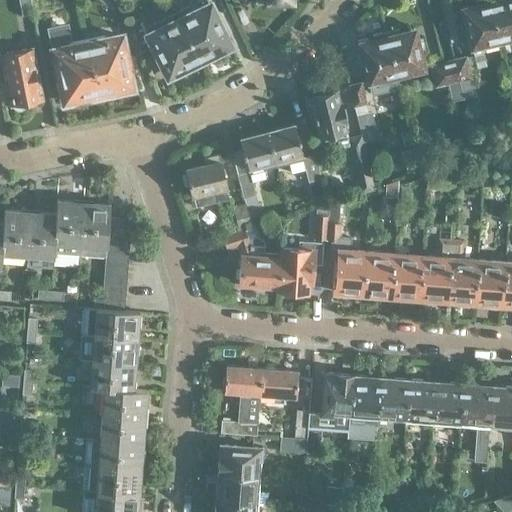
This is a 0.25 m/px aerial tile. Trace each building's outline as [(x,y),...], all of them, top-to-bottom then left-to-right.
[(18,0),(21,15),(32,13),(29,0),(18,0)] [(189,0),(190,2),(174,10),(199,60),(216,52),(214,49),(216,48),(216,46),(228,40),(208,0),(189,0)] [(471,47),(474,55),(483,53),(481,44),(498,40),(487,0),(475,0),(474,0),(475,4),(461,8),(471,47)] [(511,0),(487,0),(498,40),(511,36),(511,0)] [(174,10),(145,24),(141,17),(129,22),(141,52),(155,47),(167,70),(179,64),(180,66),(183,65),(184,68),(199,60),(174,10)] [(81,100),(99,96),(87,41),(72,44),(68,22),(47,27),(51,48),(54,48),(64,100),(80,96),(81,100)] [(104,38),(87,41),(99,96),(115,93),(115,89),(131,86),(121,34),(110,36),(108,28),(103,29),(104,38)] [(398,28),(385,31),(396,78),(414,73),(413,69),(422,67),(413,28),(399,32),(398,28)] [(368,80),(379,78),(380,82),(396,78),(385,31),(372,34),(373,38),(359,42),(368,80)] [(30,46),(2,51),(13,104),(14,106),(14,107),(16,108),(18,109),(20,109),(21,109),(23,108),(24,107),(25,104),(25,101),(40,98),(30,46)] [(453,59),(458,79),(462,97),(463,96),(463,98),(475,95),(469,68),(476,67),(473,54),(453,59)] [(453,59),(442,61),(446,82),(458,79),(453,59)] [(431,64),(436,86),(447,84),(446,82),(442,61),(431,64)] [(350,85),(357,115),(368,112),(361,82),(350,85)] [(334,138),(336,137),(338,147),(348,145),(343,124),(344,123),(339,103),(338,104),(335,91),(323,94),(322,90),(310,92),(311,97),(308,98),(317,137),(333,133),(334,138)] [(294,123),(267,129),(276,165),(288,162),(290,172),(305,168),(311,194),(314,193),(316,199),(322,197),(313,154),(303,157),(301,157),(300,154),(302,153),(294,123)] [(237,174),(239,182),(244,202),(243,202),(245,210),(259,206),(252,181),(265,178),(262,169),(276,165),(267,129),(239,137),(248,171),(237,174)] [(347,136),(359,192),(373,189),(361,133),(347,136)] [(205,163),(184,168),(194,207),(228,198),(218,160),(216,153),(204,157),(205,163)] [(485,163),(472,162),(471,175),(484,176),(485,163)] [(452,170),(439,169),(438,182),(450,184),(452,170)] [(81,200),(56,198),(52,251),(77,254),(81,200)] [(81,200),(77,254),(104,256),(105,249),(106,237),(116,238),(117,216),(107,216),(108,202),(81,200)] [(330,201),(298,211),(298,214),(315,215),(314,238),(326,239),(329,204),(330,201)] [(243,202),(232,205),(238,229),(244,228),(249,226),(245,210),(243,202)] [(333,289),(362,292),(366,250),(349,249),(350,237),(339,236),(340,222),(338,221),(339,205),(329,204),(326,239),(332,239),(331,256),(338,257),(337,262),(335,261),(333,289)] [(3,208),(2,221),(0,246),(0,251),(25,253),(28,210),(3,208)] [(55,212),(28,210),(25,253),(52,255),(52,251),(55,212)] [(129,217),(117,216),(116,238),(128,239),(129,217)] [(244,228),(238,229),(221,235),(226,248),(237,244),(240,253),(238,281),(260,282),(260,286),(277,288),(280,256),(263,255),(264,241),(257,236),(254,225),(244,228)] [(116,238),(106,237),(105,249),(127,251),(128,239),(116,238)] [(421,254),(418,296),(446,298),(451,238),(437,238),(436,255),(421,254)] [(451,238),(446,298),(474,300),(477,258),(462,257),(463,239),(451,238)] [(280,256),(277,288),(306,290),(307,280),(311,280),(313,241),(299,240),(298,247),(280,245),(280,256)] [(104,256),(104,260),(126,262),(127,251),(105,249),(104,256)] [(366,250),(362,292),(391,294),(394,252),(366,250)] [(394,252),(391,294),(418,296),(421,254),(394,252)] [(477,258),(474,300),(502,302),(505,261),(477,258)] [(104,260),(103,272),(125,274),(126,262),(104,260)] [(511,261),(505,261),(502,302),(511,302),(511,261)] [(103,272),(102,284),(124,286),(125,274),(103,272)] [(102,284),(101,296),(123,298),(124,286),(102,284)] [(37,297),(48,298),(49,289),(38,288),(37,297)] [(0,289),(0,298),(10,299),(10,290),(0,289)] [(49,289),(48,298),(60,299),(61,290),(49,289)] [(101,296),(100,307),(122,309),(123,298),(101,296)] [(94,307),(82,306),(80,333),(93,334),(136,337),(138,310),(122,309),(100,307),(94,307)] [(27,317),(26,329),(35,329),(36,317),(27,317)] [(35,329),(26,329),(25,341),(34,342),(35,329)] [(93,334),(91,360),(134,363),(136,337),(93,334)] [(134,363),(91,360),(89,386),(103,387),(132,388),(134,363)] [(224,364),(222,390),(239,391),(237,420),(221,419),(221,431),(256,434),(257,422),(260,393),(261,367),(224,364)] [(261,367),(260,393),(294,395),(296,370),(261,367)] [(23,368),(23,380),(32,381),(33,369),(23,368)] [(308,410),(305,450),(317,451),(319,428),(348,431),(349,411),(352,374),(323,371),(320,411),(308,410)] [(18,375),(5,374),(4,384),(18,385),(18,375)] [(352,374),(349,411),(364,412),(364,416),(376,417),(379,376),(352,374)] [(379,376),(376,417),(388,418),(388,414),(404,415),(407,378),(379,376)] [(407,378),(404,415),(420,416),(420,421),(432,421),(435,380),(407,378)] [(32,381),(23,380),(22,393),(31,394),(32,381)] [(435,380),(432,421),(444,422),(444,418),(461,420),(463,382),(435,380)] [(463,382),(461,420),(476,421),(473,460),(486,461),(487,449),(488,442),(488,426),(489,426),(492,384),(463,382)] [(511,385),(492,384),(489,426),(501,427),(501,423),(511,423),(511,385)] [(103,387),(101,412),(144,415),(146,389),(132,388),(103,387)] [(280,448),(290,449),(305,450),(308,410),(296,409),(294,437),(281,436),(280,448)] [(101,412),(99,438),(142,441),(144,415),(101,412)] [(11,419),(0,418),(0,427),(11,429),(11,419)] [(29,421),(20,420),(19,432),(28,433),(29,421)] [(28,433),(19,432),(18,445),(27,446),(28,433)] [(86,437),(84,463),(140,467),(142,441),(99,438),(86,437)] [(219,442),(217,470),(259,474),(261,456),(265,456),(266,447),(262,447),(262,446),(219,442)] [(81,489),(83,490),(83,489),(138,493),(140,467),(84,463),(81,489)] [(217,470),(215,498),(253,501),(253,503),(266,504),(267,491),(258,491),(259,474),(217,470)] [(0,486),(9,487),(9,473),(0,472),(0,486)] [(15,472),(14,484),(24,485),(24,473),(15,472)] [(511,480),(496,479),(496,492),(511,487),(511,480)] [(24,485),(14,484),(14,497),(23,498),(24,485)] [(327,486),(326,499),(344,501),(345,498),(345,487),(327,486)] [(345,486),(345,487),(345,498),(355,499),(356,487),(345,486)] [(136,511),(138,493),(83,489),(83,490),(81,511),(136,511)] [(502,510),(511,506),(511,491),(497,496),(502,510)] [(426,493),(414,492),(413,511),(424,511),(426,493)] [(436,511),(438,494),(426,493),(425,511),(429,511),(436,511)] [(399,498),(385,497),(384,509),(398,510),(399,498)] [(253,501),(215,498),(213,511),(251,511),(253,503),(253,501)]
